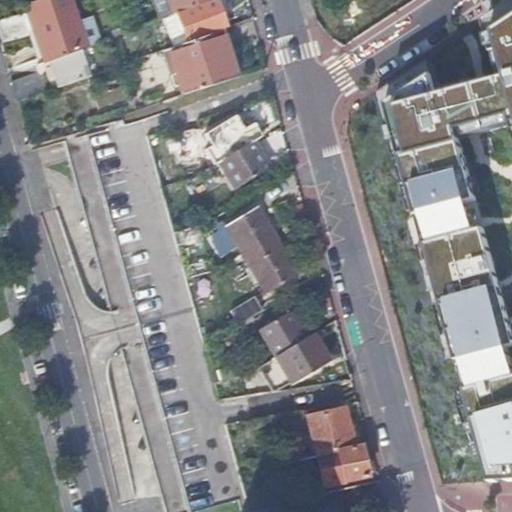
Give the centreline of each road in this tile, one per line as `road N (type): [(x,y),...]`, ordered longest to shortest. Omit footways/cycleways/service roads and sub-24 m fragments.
road 1 (unclassified): [(425,511),(313,93)]
road 2 (residential): [(101,511),(0,141)]
road 3 (unknown): [(121,141),(198,424)]
road 4 (unknown): [(198,424),(389,383)]
road 5 (residential): [(472,0),(342,89),(313,93)]
